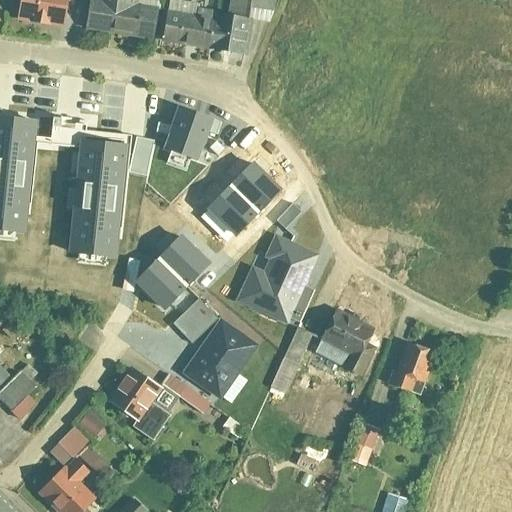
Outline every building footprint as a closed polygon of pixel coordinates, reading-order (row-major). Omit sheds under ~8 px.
[(19,0),(18,19),(70,25),(73,0),(19,0)] [(155,0),(90,0),(86,31),(150,40),(155,0)] [(252,18),(271,21),(277,0),(230,0),(228,16),(252,18)] [(170,9),(164,42),(250,54),(252,18),(228,16),(170,9)] [(214,121),(177,108),(162,150),(199,163),(214,121)] [(40,121),(0,116),(0,231),(28,234),(40,121)] [(130,147),(83,142),(72,255),(119,260),(130,147)] [(255,163),(209,209),(237,236),(282,190),(255,163)] [(281,226),(297,210),(289,203),(273,219),(281,226)] [(239,302),(290,325),(321,255),(275,234),(265,257),(272,260),(266,272),(255,267),(239,302)] [(137,284),(167,312),(213,265),(183,236),(137,284)] [(338,304),(317,342),(361,366),(382,328),(338,304)] [(222,324),(188,374),(220,396),(254,346),(222,324)] [(267,386),(283,393),(309,332),(293,326),(267,386)] [(405,343),(385,384),(414,399),(434,358),(405,343)] [(126,368),(103,401),(134,423),(157,390),(126,368)] [(172,374),(161,389),(198,417),(210,401),(172,374)] [(86,416),(77,426),(92,439),(101,428),(86,416)] [(362,426),(352,452),(369,458),(379,433),(362,426)] [(66,430),(54,445),(71,458),(83,443),(66,430)] [(68,458),(32,496),(49,511),(84,511),(91,506),(70,486),(83,473),(68,458)] [(384,492),(378,511),(401,511),(406,498),(384,492)]
